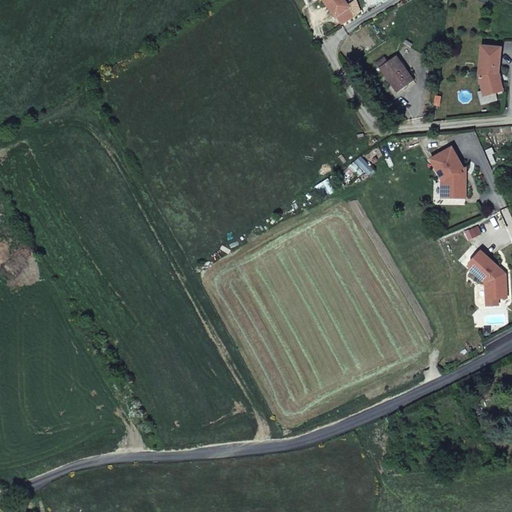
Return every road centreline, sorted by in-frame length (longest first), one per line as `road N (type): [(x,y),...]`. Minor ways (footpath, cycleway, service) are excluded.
road 1 (residential): [(511,347),(300,442),(106,459),(0,498)]
road 2 (residential): [(511,119),(372,126),(331,49),(344,29),(395,0)]
